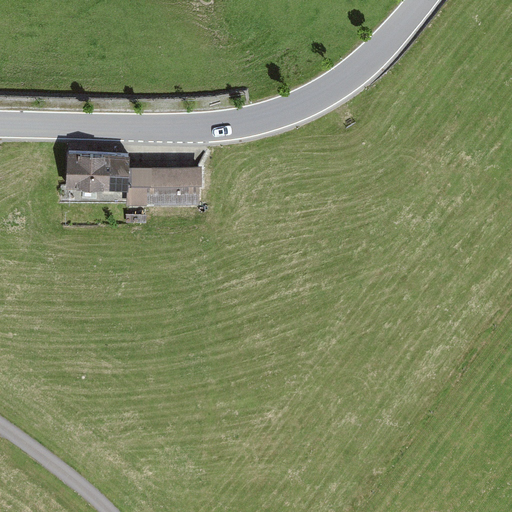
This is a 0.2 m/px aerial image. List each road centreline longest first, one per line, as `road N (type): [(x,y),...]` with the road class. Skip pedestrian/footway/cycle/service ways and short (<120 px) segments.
road 1 (tertiary): [(426,0),(344,80),(290,111),(176,131),(0,127)]
road 2 (residential): [(107,511),(0,429)]
